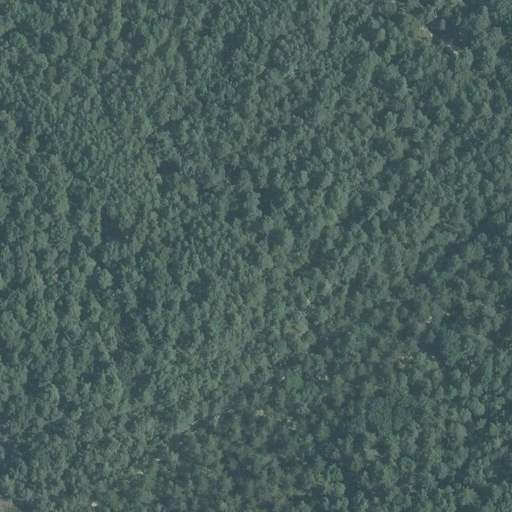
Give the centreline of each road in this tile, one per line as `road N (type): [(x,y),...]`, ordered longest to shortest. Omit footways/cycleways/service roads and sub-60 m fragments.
road 1 (track): [(327,350),(82,511)]
road 2 (track): [(501,223),(327,350)]
